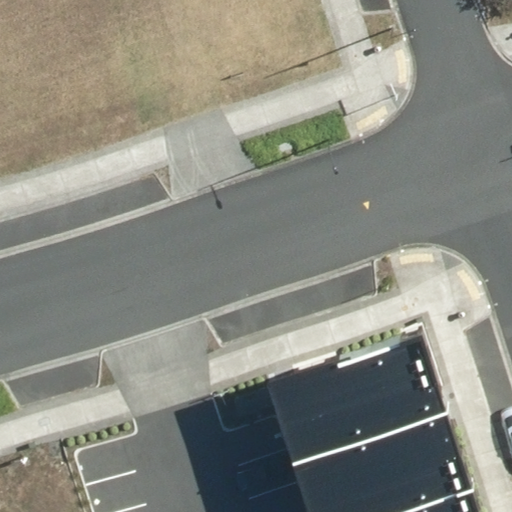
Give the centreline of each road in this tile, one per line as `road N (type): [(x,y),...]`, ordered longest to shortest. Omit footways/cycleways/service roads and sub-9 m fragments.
road 1 (residential): [(496,186),(0,350)]
road 2 (residential): [(0,278),(478,125)]
road 3 (residential): [(478,125),(437,0)]
